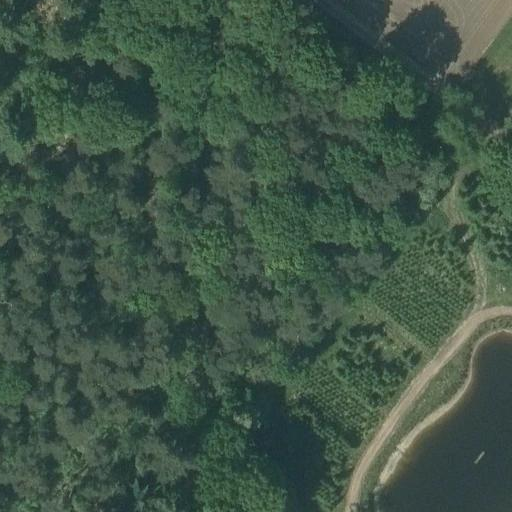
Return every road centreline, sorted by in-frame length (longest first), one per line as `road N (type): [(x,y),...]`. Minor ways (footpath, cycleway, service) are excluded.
road 1 (tertiary): [(187,511),(187,46),(180,0)]
road 2 (track): [(319,0),(511,144)]
